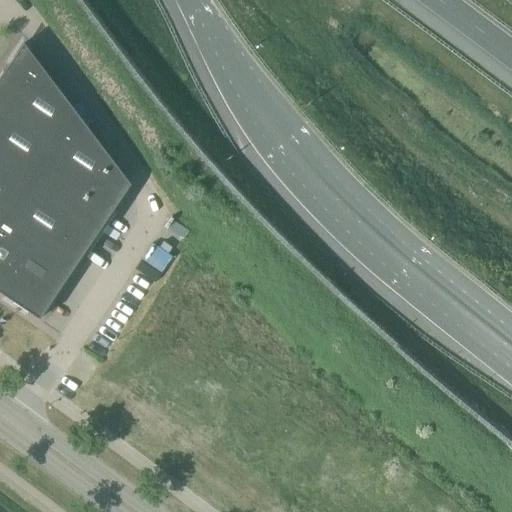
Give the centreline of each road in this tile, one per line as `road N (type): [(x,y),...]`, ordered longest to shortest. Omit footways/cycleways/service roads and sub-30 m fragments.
road 1 (motorway): [(191,0),(265,119),(346,213),(511,351)]
road 2 (tertiary): [(121,511),(0,425)]
